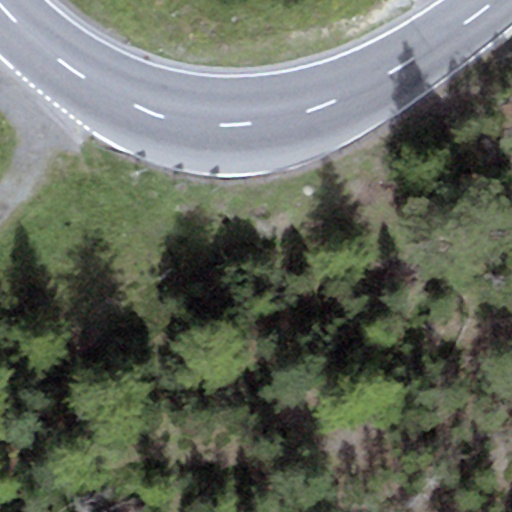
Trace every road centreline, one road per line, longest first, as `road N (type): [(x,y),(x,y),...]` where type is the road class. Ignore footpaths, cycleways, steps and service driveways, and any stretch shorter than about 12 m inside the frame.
road 1 (primary): [(0,3),(63,62),(118,97),(160,114),(233,123),(273,119),(358,89),(494,0)]
road 2 (track): [(86,78),(0,203)]
